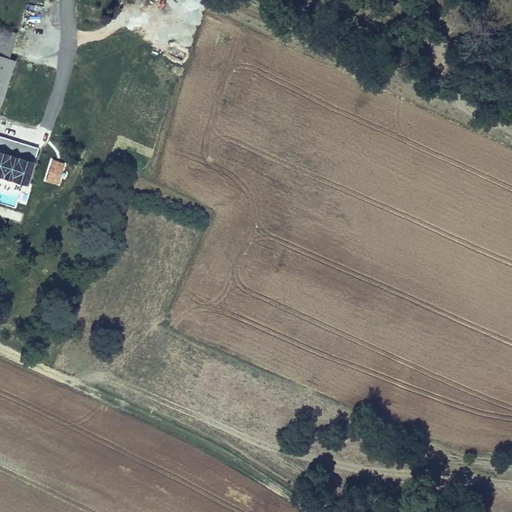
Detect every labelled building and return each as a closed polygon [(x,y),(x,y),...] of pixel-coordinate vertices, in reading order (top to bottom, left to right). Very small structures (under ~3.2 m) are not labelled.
[(0,57),(9,60),(17,36),(17,33),(0,27),(0,57)] [(32,63),(38,43),(17,36),(9,60),(15,63),(30,67),(32,63)] [(55,71),(62,51),(38,43),(32,63),(55,71)] [(0,73),(10,77),(15,63),(9,60),(0,57),(0,73)] [(0,108),(10,77),(0,73),(0,108)] [(39,149),(0,136),(0,179),(26,189),(39,149)] [(53,171),(63,174),(65,166),(55,163),(53,171)]
